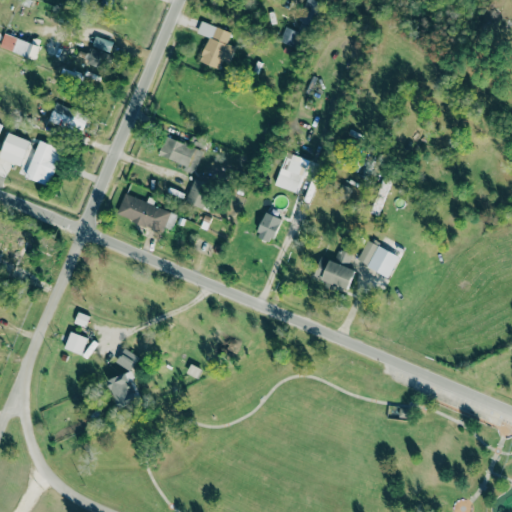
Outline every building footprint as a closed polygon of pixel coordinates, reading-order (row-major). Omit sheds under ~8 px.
[(279,41),(302,47),(314,2),(306,0),(297,30),(284,26),(279,41)] [(219,68),(222,60),(229,62),(234,46),(226,44),(230,30),(200,22),(197,33),(207,36),(199,62),(219,68)] [(0,48),(34,57),(38,43),(3,34),(0,44),(0,48)] [(113,41),(95,35),(92,45),(110,51),(113,41)] [(86,63),(104,69),(109,53),(91,48),(86,63)] [(57,103),(88,117),(81,134),(49,120),(57,103)] [(166,136),(194,149),(186,167),(158,154),(166,136)] [(25,176),(40,140),(64,150),(49,186),(25,176)] [(296,192),(309,160),(287,151),(274,184),(296,192)] [(211,185),(194,178),(185,201),(202,208),(211,185)] [(124,192),(171,211),(163,232),(116,214),(124,192)] [(266,211),(257,232),(261,233),(259,238),(268,242),(270,238),(274,239),(283,219),(266,211)] [(0,256),(17,265),(31,238),(14,229),(0,256)] [(356,261),(388,276),(398,255),(366,240),(356,261)] [(319,252),(334,258),(338,248),(353,254),(347,268),(354,271),(346,291),(309,276),(319,252)] [(89,316),(78,311),(74,322),(85,326),(89,316)] [(87,338),(70,331),(64,348),(81,354),(87,338)] [(127,372),(107,379),(118,408),(138,400),(127,372)]
